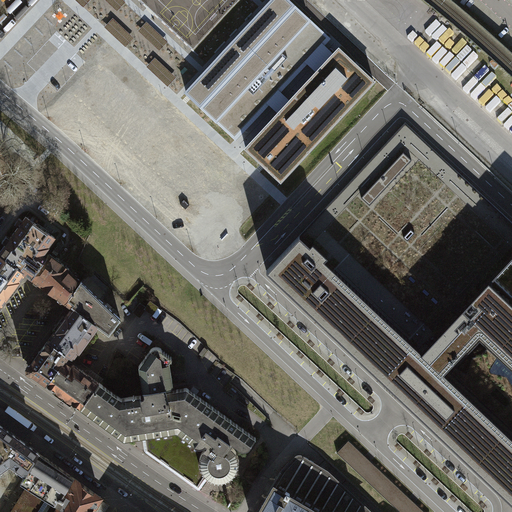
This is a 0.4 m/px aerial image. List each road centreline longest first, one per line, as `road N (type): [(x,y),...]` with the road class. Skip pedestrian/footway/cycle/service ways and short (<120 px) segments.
road 1 (primary): [(204,511),(0,368)]
road 2 (primary): [(0,403),(150,511)]
